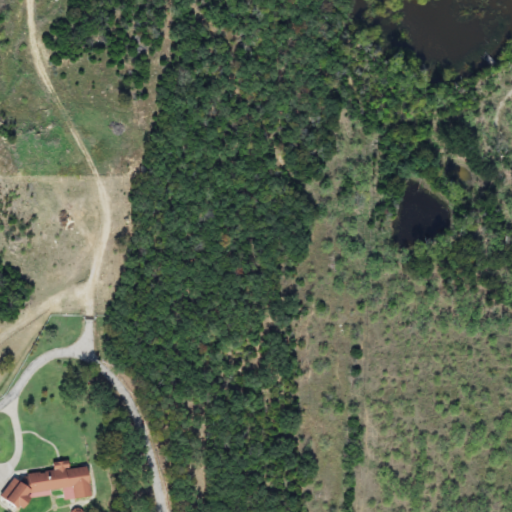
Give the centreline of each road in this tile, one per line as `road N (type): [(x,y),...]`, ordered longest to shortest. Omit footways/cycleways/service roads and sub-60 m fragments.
road 1 (residential): [(92,354),(109,243),(106,190),(46,71),(32,0)]
road 2 (residential): [(173,511),(141,395),(121,366),(92,354)]
